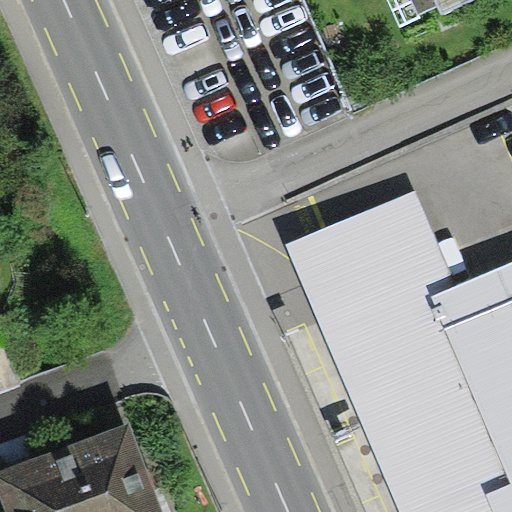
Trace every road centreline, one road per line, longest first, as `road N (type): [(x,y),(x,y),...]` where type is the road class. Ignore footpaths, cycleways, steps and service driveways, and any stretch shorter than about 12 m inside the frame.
road 1 (residential): [(166,228),(511,73)]
road 2 (primary): [(166,228),(58,0)]
road 3 (residential): [(217,342),(0,423)]
road 4 (primary): [(290,511),(217,342)]
road 5 (primary): [(217,342),(166,228)]
